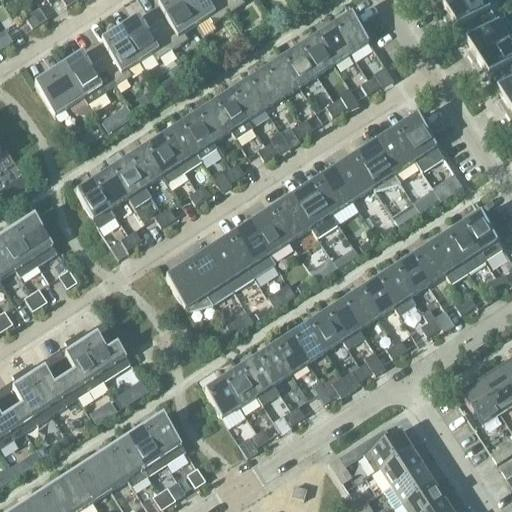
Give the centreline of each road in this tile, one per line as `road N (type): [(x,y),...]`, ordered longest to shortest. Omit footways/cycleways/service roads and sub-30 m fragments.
road 1 (residential): [(0,357),(432,71)]
road 2 (residential): [(201,511),(405,378)]
road 3 (residential): [(492,511),(405,378)]
road 4 (residential): [(511,196),(432,71)]
road 5 (residential): [(0,74),(112,0)]
road 6 (residential): [(405,378),(511,314)]
